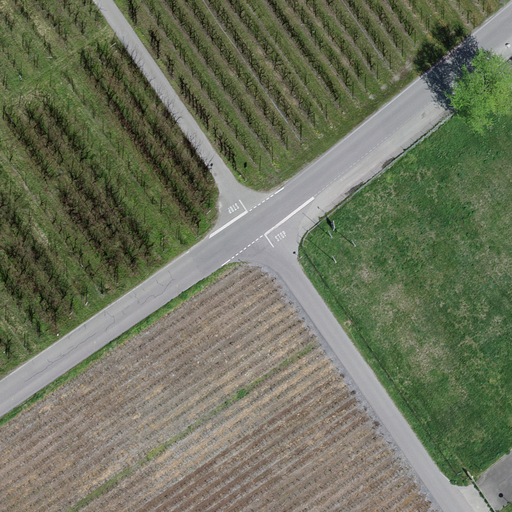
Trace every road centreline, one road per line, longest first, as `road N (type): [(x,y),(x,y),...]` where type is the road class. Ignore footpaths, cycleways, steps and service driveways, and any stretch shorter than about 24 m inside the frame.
road 1 (unclassified): [(453,511),(256,223)]
road 2 (unclassified): [(256,223),(511,16)]
road 3 (unclassified): [(0,399),(256,223)]
road 4 (unclassified): [(256,223),(101,0)]
